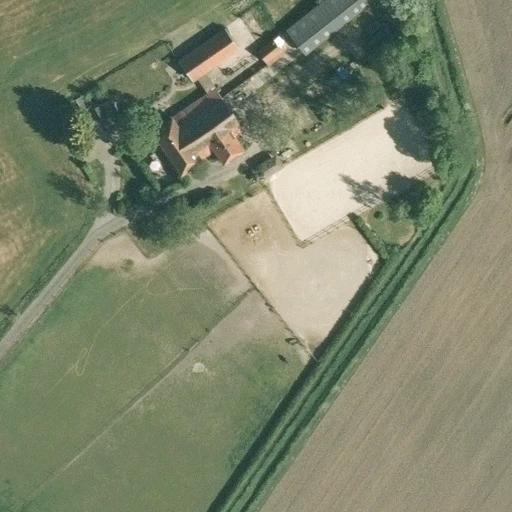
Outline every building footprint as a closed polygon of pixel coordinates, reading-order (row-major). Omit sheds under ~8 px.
[(366,0),(320,0),(284,29),(305,54),(369,3),(366,0)] [(191,80),(238,47),(224,28),(177,60),(191,80)] [(271,38),(256,50),(268,64),(282,53),(283,52),(281,49),(271,38)] [(378,79),(386,90),(395,83),(387,72),(378,79)] [(223,162),(243,149),(234,135),(242,130),(214,88),(151,130),(180,173),(215,150),(223,162)] [(105,128),(122,119),(110,98),(93,107),(105,128)]
